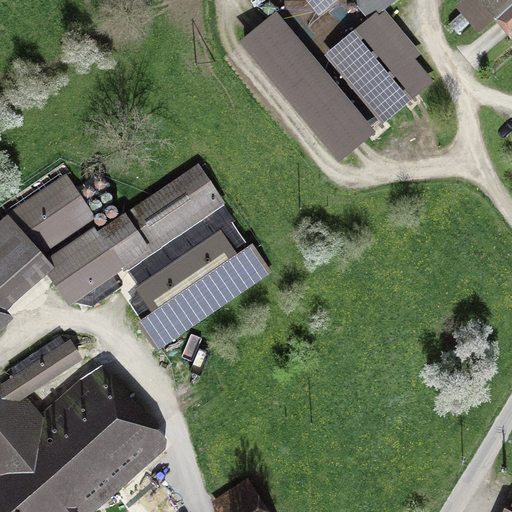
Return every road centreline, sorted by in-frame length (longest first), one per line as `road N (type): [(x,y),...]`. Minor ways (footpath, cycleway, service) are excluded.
road 1 (track): [(223,0),(236,53),(332,168),(373,175),(481,164)]
road 2 (track): [(199,511),(171,417),(110,336),(86,324),(48,323),(0,353)]
road 3 (track): [(511,214),(481,164),(426,0)]
road 4 (unclassified): [(449,511),(511,409)]
